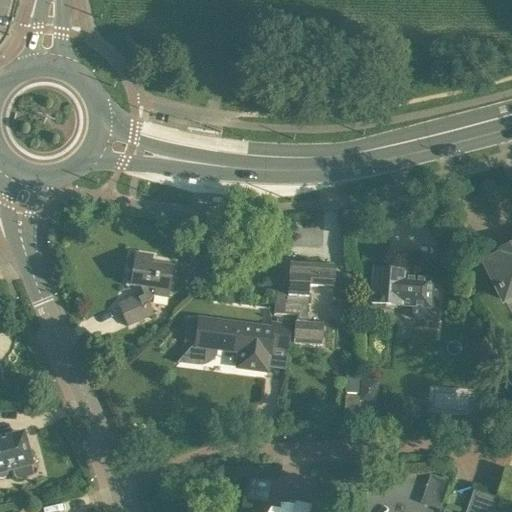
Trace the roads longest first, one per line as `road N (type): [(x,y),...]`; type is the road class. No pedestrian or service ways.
road 1 (primary): [(95,140),(225,166),(278,168),(388,156),(511,124)]
road 2 (tertiary): [(121,511),(23,238),(16,207),(22,173)]
